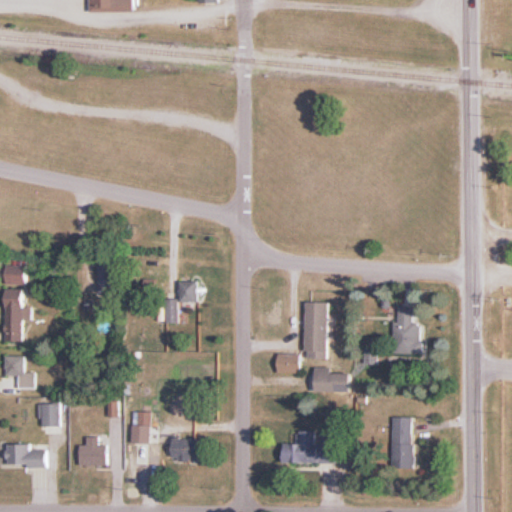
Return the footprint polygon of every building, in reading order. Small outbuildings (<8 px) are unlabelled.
[(138,11),(138,0),(92,0),(92,10),(138,11)] [(119,262),(99,262),(99,291),(119,291),(119,262)] [(30,283),(30,263),(9,263),(9,283),(30,283)] [(201,280),(183,280),(183,300),(201,300),(201,280)] [(26,340),(26,288),(8,288),(8,340),(26,340)] [(180,322),(180,301),(168,301),(168,322),(180,322)] [(310,301),(310,359),(333,359),(333,301),(310,301)] [(423,353),(423,305),(399,305),(398,353),(423,353)] [(281,372),(305,372),(305,353),(281,353),(281,372)] [(8,375),(22,375),(22,388),(38,388),(38,371),(28,371),(28,355),(8,355),(8,375)] [(355,369),(320,369),(320,391),(355,391),(355,369)] [(42,426),(64,426),(64,402),(42,402),(42,426)] [(418,417),(398,417),(398,467),(418,467),(418,417)] [(340,462),(340,431),(301,431),(301,442),(286,442),(286,461),(340,462)] [(82,444),(82,465),(110,465),(111,444),(101,444),(101,436),(88,436),(88,444),(82,444)] [(174,459),(202,459),(202,438),(174,438),(174,459)] [(50,444),(10,444),(10,465),(50,465),(50,444)]
